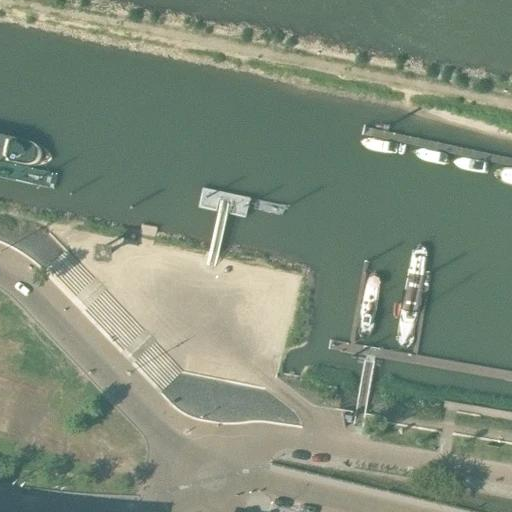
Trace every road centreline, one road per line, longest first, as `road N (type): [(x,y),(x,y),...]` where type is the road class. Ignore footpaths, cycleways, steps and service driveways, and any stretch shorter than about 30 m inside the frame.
road 1 (residential): [(511,474),(278,441),(212,475)]
road 2 (residential): [(212,475),(0,274)]
road 3 (residential): [(381,511),(212,475)]
